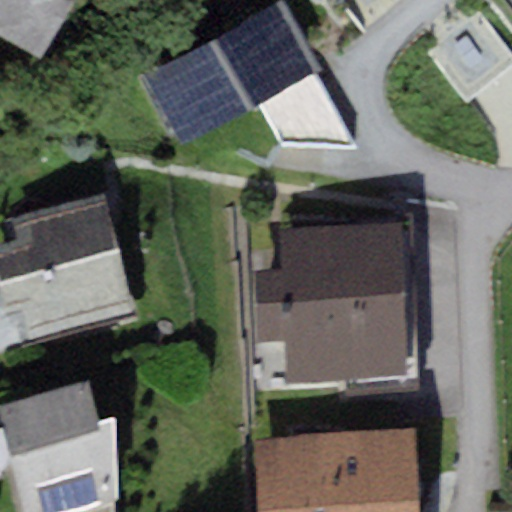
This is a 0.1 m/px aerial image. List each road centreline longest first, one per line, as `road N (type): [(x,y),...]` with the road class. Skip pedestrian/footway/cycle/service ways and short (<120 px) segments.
road 1 (residential): [(494,205),(475,262),(472,511)]
road 2 (residential): [(427,0),(372,62),(404,141),(494,205)]
